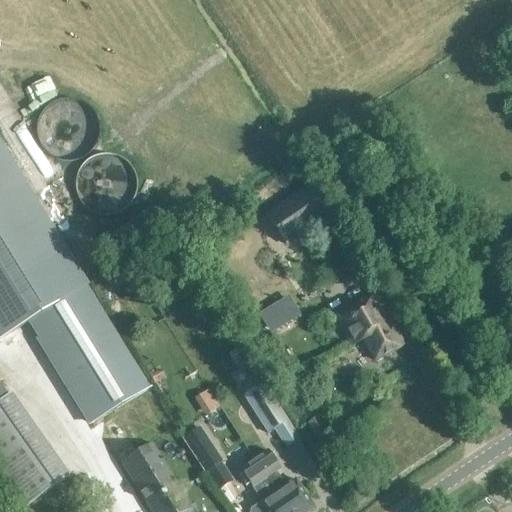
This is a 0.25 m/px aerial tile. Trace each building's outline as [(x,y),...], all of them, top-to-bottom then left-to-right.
[(0,339),(25,324),(88,426),(110,412),(145,391),(139,382),(0,150),(0,339)] [(109,156),(104,155),(99,156),(94,157),(89,160),(85,163),(81,166),(78,171),(76,175),(74,180),(74,186),(74,191),(76,196),(78,201),(81,205),(85,209),(89,212),(94,214),(99,215),(104,216),(109,215),(114,214),(119,212),(123,209),(127,205),(130,201),(132,196),(134,191),(134,186),(134,180),(132,175),(132,174),(130,171),(127,166),(123,163),(119,159),(114,157),(111,156),(109,156)] [(286,245),(330,214),(310,185),(265,215),(286,245)] [(375,361),(403,346),(391,324),(373,293),(333,315),(351,346),(361,340),(361,341),(363,340),(375,361)] [(139,382),(145,391),(110,412),(127,439),(112,448),(111,449),(120,462),(173,429),(143,379),(139,382)] [(245,397),(268,433),(286,422),(263,386),(245,397)] [(11,394),(0,401),(0,480),(20,510),(69,477),(11,394)] [(317,418),(306,424),(316,441),(327,434),(317,418)] [(205,475),(223,462),(200,428),(181,440),(205,475)] [(192,511),(151,444),(121,463),(150,511),(192,511)] [(266,479),(271,487),(288,511),(308,511),(314,508),(295,480),(284,487),(274,474),(276,472),(263,454),(253,461),(266,479)] [(288,511),(271,487),(266,479),(253,461),(240,470),(258,496),(262,502),(250,510),(249,511),(288,511)]
